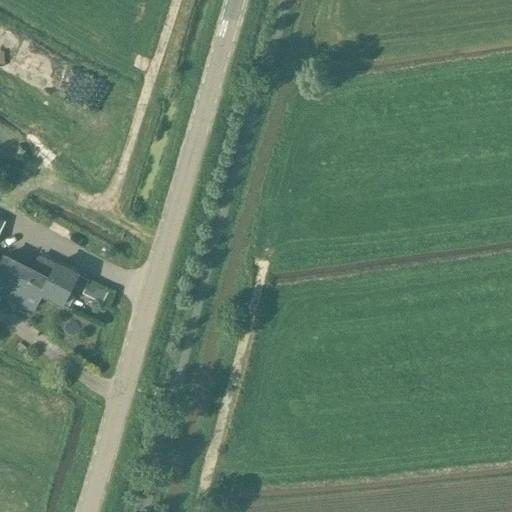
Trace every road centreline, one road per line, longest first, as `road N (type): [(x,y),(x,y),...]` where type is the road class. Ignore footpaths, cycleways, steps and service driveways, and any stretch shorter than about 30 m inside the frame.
road 1 (tertiary): [(85,511),(236,0)]
road 2 (unclassified): [(142,511),(286,0)]
